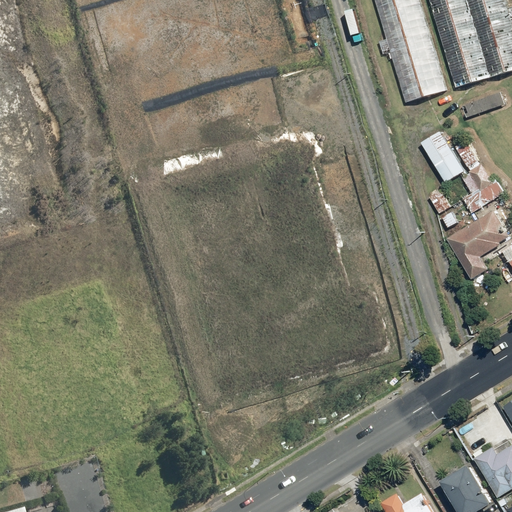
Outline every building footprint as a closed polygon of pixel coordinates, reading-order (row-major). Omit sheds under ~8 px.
[(418,0),(374,0),(405,103),(445,91),(418,0)] [(467,0),(430,0),(456,88),(490,78),(467,0)] [(511,10),(509,0),(467,0),(490,78),(511,71),(511,10)] [(224,16),(187,19),(197,136),(234,133),(224,16)] [(275,24),(254,31),(264,60),(285,53),(275,24)] [(301,76),(265,79),(272,153),(308,149),(301,76)] [(465,104),(469,117),(508,105),(504,93),(465,104)] [(444,131),(425,142),(449,183),(468,171),(444,131)] [(471,167),(482,160),(470,139),(458,146),(471,167)] [(337,155),(324,156),(325,163),(319,164),(320,175),(339,173),(337,155)] [(482,160),(471,167),(473,171),(464,176),(475,195),(495,182),(482,160)] [(432,197),(442,213),(453,207),(443,190),(432,197)] [(304,192),(265,196),(266,218),(255,219),(256,231),(267,230),(268,243),(315,238),(314,231),(310,231),(309,224),(313,223),(312,208),(329,207),(327,192),(304,194),(304,192)] [(511,234),(498,210),(450,239),(475,279),(492,269),(484,256),(504,244),(503,243),(511,237),(511,234)] [(455,212),(446,218),(452,227),(461,221),(455,212)] [(338,257),(314,264),(315,266),(286,274),(296,308),(348,292),(338,257)] [(496,446),(477,457),(501,497),(511,490),(511,445),(500,453),(496,446)] [(473,463),(445,479),(464,511),(477,511),(496,502),(473,463)] [(438,511),(426,491),(407,503),(401,492),(385,502),(390,511),(438,511)]
